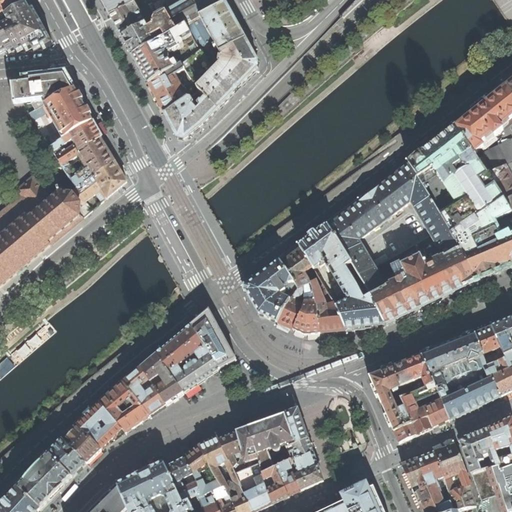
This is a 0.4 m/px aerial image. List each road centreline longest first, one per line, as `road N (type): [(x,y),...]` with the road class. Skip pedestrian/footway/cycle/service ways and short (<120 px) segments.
road 1 (residential): [(213,295),(511,67)]
road 2 (residential): [(404,511),(362,396),(336,381),(294,380),(255,360),(213,295)]
road 3 (residential): [(0,485),(92,393),(213,295)]
road 4 (residential): [(151,187),(351,0)]
road 5 (tertiary): [(151,187),(0,314)]
road 6 (tertiary): [(151,187),(104,93),(78,60)]
road 7 (residential): [(213,295),(151,187)]
road 8 (residential): [(337,0),(303,31),(282,37),(259,27),(243,0)]
